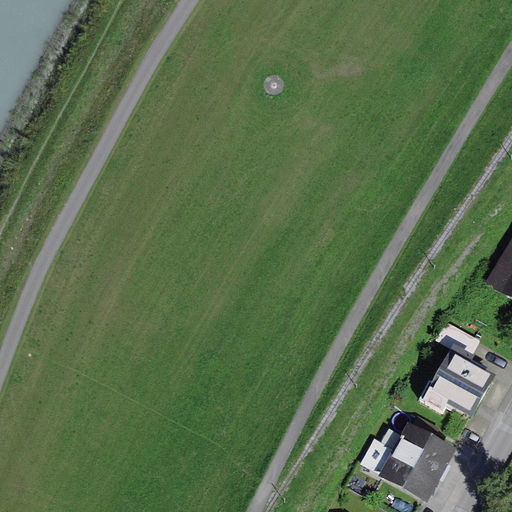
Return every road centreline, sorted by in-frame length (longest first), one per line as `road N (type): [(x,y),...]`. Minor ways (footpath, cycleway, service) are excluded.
road 1 (track): [(266,511),(326,384),(511,76)]
road 2 (track): [(0,389),(56,243),(198,0)]
